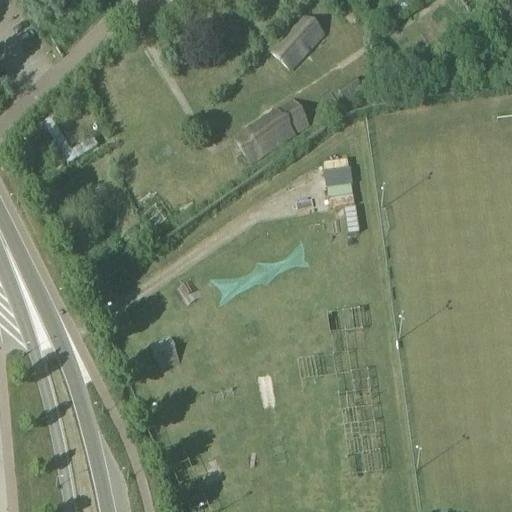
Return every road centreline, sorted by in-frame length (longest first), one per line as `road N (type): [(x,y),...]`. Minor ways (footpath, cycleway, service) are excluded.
road 1 (residential): [(106,511),(63,357),(0,227)]
road 2 (residential): [(0,255),(51,419),(68,511)]
